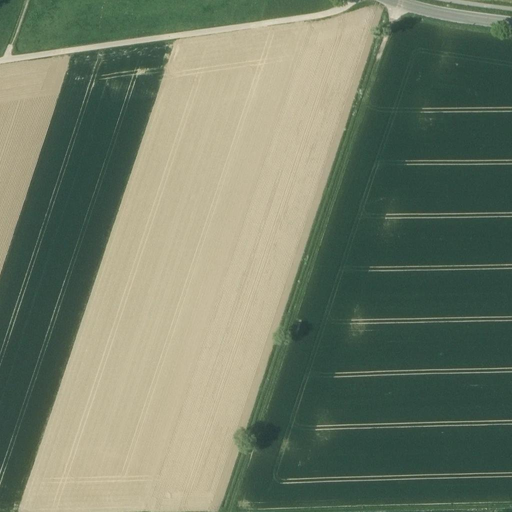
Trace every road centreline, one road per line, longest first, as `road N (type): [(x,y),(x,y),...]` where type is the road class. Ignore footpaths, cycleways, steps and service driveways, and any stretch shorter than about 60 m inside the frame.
road 1 (track): [(400,0),(229,511)]
road 2 (track): [(0,61),(334,13),(351,0)]
road 3 (track): [(511,507),(370,511)]
road 4 (tertiary): [(390,0),(511,23)]
